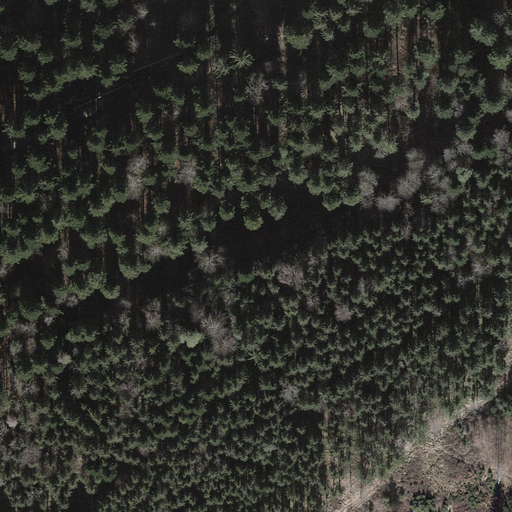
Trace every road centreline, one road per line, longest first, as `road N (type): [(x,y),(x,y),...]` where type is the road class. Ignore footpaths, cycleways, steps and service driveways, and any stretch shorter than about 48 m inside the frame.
road 1 (track): [(0,251),(157,185),(235,180),(297,188),(340,181),(373,161)]
road 2 (track): [(241,0),(83,115),(0,149)]
road 3 (track): [(347,511),(511,389)]
